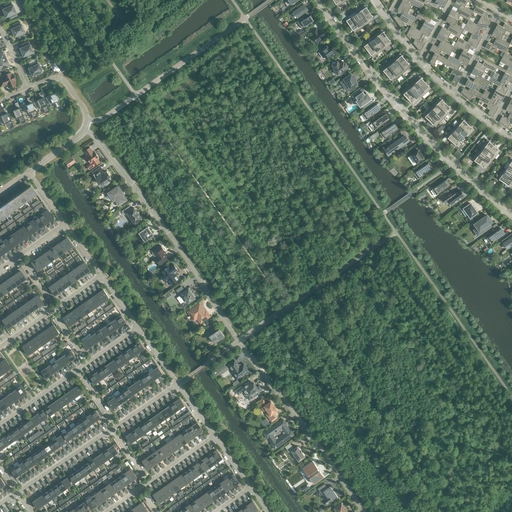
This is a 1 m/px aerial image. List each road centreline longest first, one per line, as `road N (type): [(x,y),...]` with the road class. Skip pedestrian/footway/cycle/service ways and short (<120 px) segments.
road 1 (residential): [(84,129),(167,231),(362,511)]
road 2 (residential): [(511,215),(411,124),(316,0)]
road 3 (residential): [(374,0),(418,60),(511,136)]
